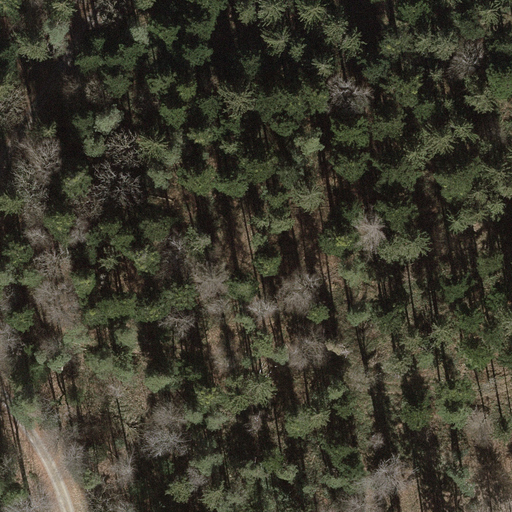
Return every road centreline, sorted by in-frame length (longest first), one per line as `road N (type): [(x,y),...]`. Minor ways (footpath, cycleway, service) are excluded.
road 1 (track): [(117,0),(0,200)]
road 2 (track): [(0,388),(55,471),(67,511)]
